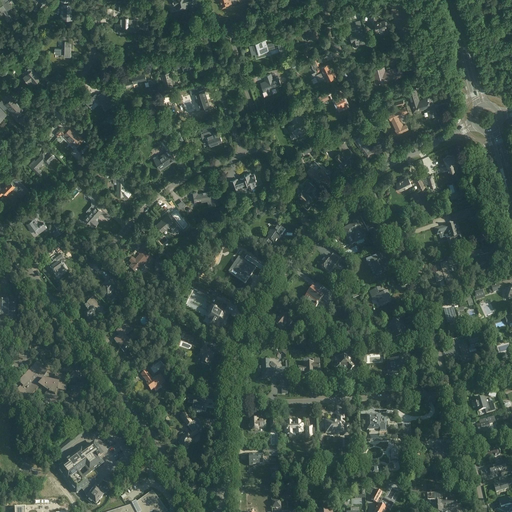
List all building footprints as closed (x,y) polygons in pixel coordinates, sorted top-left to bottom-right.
[(8,2),(11,0),(4,0),(2,2),(8,11),(12,7),(8,2)] [(182,6),(182,9),(187,8),(186,3),(188,3),(190,2),(190,4),(196,2),(195,0),(172,0),(173,5),(177,4),(178,7),(182,6)] [(64,4),(63,7),(63,14),(62,14),(62,19),(72,20),(72,14),(71,14),(71,8),(72,8),(72,4),(68,4),(64,4)] [(0,13),(3,12),(6,16),(9,14),(3,5),(0,7),(0,6),(0,13)] [(373,16),(370,17),(373,24),(375,24),(376,30),(387,28),(385,20),(378,22),(378,21),(377,21),(376,21),(373,16)] [(120,24),(115,24),(115,29),(120,29),(120,34),(128,34),(128,32),(136,32),(136,20),(128,19),(128,18),(123,18),(123,19),(120,19),(120,24)] [(355,21),(357,29),(351,31),(351,32),(349,33),(350,36),(352,42),(353,46),(359,45),(366,43),(365,39),(364,39),(363,32),(362,29),(360,20),(355,21)] [(308,30),(305,30),(308,40),(317,37),(315,28),(313,28),(312,27),(307,28),(308,30)] [(63,36),(58,36),(58,41),(63,41),(63,49),(62,49),(55,48),(55,52),(55,54),(62,54),(65,54),(65,55),(69,55),(71,56),(71,41),(70,41),(70,36),(69,35),(67,35),(66,36),(63,36)] [(268,50),(267,44),(265,39),(256,42),(256,43),(249,45),(252,54),(265,51),(265,52),(269,51),(268,50)] [(397,59),(402,57),(401,50),(387,54),(389,61),(390,61),(390,62),(397,60),(397,59)] [(314,70),(314,69),(317,75),(315,76),(319,83),(325,79),(326,81),(335,77),(328,64),(324,66),(323,65),(321,66),(316,57),(309,60),(314,70)] [(182,61),(173,63),(174,69),(182,67),(183,70),(195,67),(193,60),(182,63),(182,61)] [(291,66),(285,68),(288,78),(294,75),(291,66)] [(26,75),(23,78),(25,80),(26,81),(28,83),(32,81),(35,84),(40,80),(33,71),(31,67),(28,70),(30,72),(26,75)] [(383,67),(372,70),(375,84),(387,81),(387,80),(404,76),(401,67),(384,71),(383,67)] [(165,89),(170,88),(172,87),(173,87),(169,72),(161,74),(165,89)] [(266,81),(261,83),(264,91),(267,89),(268,93),(272,92),(271,88),(281,84),(279,78),(273,80),(271,73),(264,76),(266,81)] [(128,79),(124,80),(125,87),(133,85),(133,83),(146,80),(144,74),(128,78),(128,79)] [(416,90),(408,92),(411,101),(410,101),(413,111),(426,107),(429,117),(436,115),(430,95),(423,97),(424,99),(419,101),(416,90)] [(95,94),(86,102),(90,106),(96,101),(97,102),(101,100),(106,109),(109,107),(109,108),(113,106),(109,100),(110,99),(105,91),(98,95),(97,93),(95,95),(95,94)] [(201,92),(196,94),(198,98),(199,98),(202,105),(209,103),(206,94),(202,95),(201,92)] [(347,106),(345,102),(346,102),(346,100),(347,100),(345,97),(344,97),(343,96),(341,92),(336,95),(332,97),(334,100),(335,104),(337,103),(338,106),(340,109),(347,106)] [(322,103),(330,99),(327,93),(319,97),(322,103)] [(1,100),(0,100),(0,105),(4,110),(8,107),(15,115),(22,108),(14,100),(12,102),(10,100),(5,104),(1,100)] [(405,107),(389,114),(391,119),(394,118),(395,121),(394,122),(397,128),(396,129),(398,133),(408,129),(406,124),(403,126),(398,116),(407,112),(405,107)] [(293,124),(289,125),(292,133),(290,133),(292,138),(299,136),(299,135),(305,133),(303,127),(306,126),(305,124),(304,124),(300,112),(290,115),(293,124)] [(358,133),(353,136),(358,143),(357,144),(360,147),(361,147),(368,156),(372,153),(370,150),(370,149),(373,146),(366,138),(364,139),(360,133),(364,129),(361,126),(357,129),(357,131),(356,131),(358,133)] [(61,127),(56,133),(59,136),(61,133),(67,138),(68,137),(76,144),(76,145),(83,139),(71,127),(69,129),(69,130),(67,131),(66,132),(64,130),(61,127)] [(211,130),(206,132),(207,137),(212,135),(214,142),(218,141),(218,142),(222,140),(218,130),(215,131),(216,132),(212,134),(211,130)] [(177,141),(183,138),(179,131),(173,133),(177,141)] [(348,139),(343,132),(337,136),(342,144),(348,139)] [(170,150),(173,155),(180,151),(172,140),(169,142),(165,137),(160,141),(167,152),(170,150)] [(342,151),(335,157),(339,161),(341,163),(339,165),(342,168),(344,166),(344,167),(351,161),(349,159),(354,154),(349,149),(346,152),(347,153),(345,155),(342,151)] [(34,159),(29,165),(38,174),(41,171),(38,167),(44,161),(47,164),(50,161),(55,156),(49,150),(46,154),(44,152),(43,153),(41,152),(39,154),(40,156),(35,161),(34,159)] [(155,161),(153,158),(152,157),(161,170),(176,159),(173,155),(170,150),(167,152),(159,157),(155,161)] [(70,157),(79,165),(83,161),(74,153),(70,157)] [(448,166),(442,168),(443,171),(449,170),(452,169),(453,170),(454,171),(456,170),(456,169),(455,163),(456,163),(454,157),(451,158),(449,157),(448,158),(447,159),(445,160),(446,163),(447,163),(448,166)] [(314,174),(316,172),(311,167),(306,172),(311,177),(315,174),(314,174)] [(321,167),(316,172),(314,174),(315,174),(322,181),(324,178),(328,182),(331,178),(327,175),(328,173),(321,167)] [(255,186),(256,185),(255,180),(257,180),(254,173),(251,174),(250,173),(244,175),(245,177),(243,177),(243,178),(240,179),(240,180),(238,180),(237,181),(236,179),(230,181),(235,195),(241,193),(239,188),(241,187),(242,187),(243,188),(248,186),(249,186),(251,191),(256,190),(255,186)] [(117,175),(117,176),(117,183),(116,196),(123,196),(126,198),(130,193),(125,188),(124,188),(123,186),(123,176),(117,175)] [(10,192),(12,189),(13,191),(14,190),(21,198),(28,190),(20,182),(22,180),(18,176),(11,182),(10,181),(3,188),(2,188),(0,190),(0,196),(4,192),(8,196),(11,193),(10,192)] [(433,176),(427,177),(430,189),(436,188),(433,176)] [(400,181),(396,183),(400,190),(412,185),(408,177),(400,181)] [(418,185),(420,190),(425,188),(420,179),(416,181),(418,185)] [(304,201),(303,202),(303,203),(305,205),(306,205),(307,204),(312,198),(306,193),(313,186),(308,181),(305,184),(306,185),(304,188),(305,189),(304,190),(303,190),(298,195),(304,201)] [(411,186),(398,192),(400,195),(412,189),(411,186)] [(196,192),(190,193),(191,202),(196,201),(195,199),(200,199),(200,200),(211,199),(212,206),(218,205),(215,187),(209,188),(209,192),(196,194),(196,192)] [(89,213),(84,218),(94,227),(96,225),(97,224),(98,222),(96,221),(97,220),(97,218),(96,217),(102,211),(98,208),(104,201),(99,197),(92,191),(87,196),(91,200),(91,205),(86,211),(89,213)] [(265,205),(256,209),(258,214),(267,211),(265,205)] [(456,213),(458,220),(460,219),(468,217),(466,210),(458,212),(456,213)] [(35,211),(26,217),(29,222),(27,224),(30,228),(29,228),(32,232),(35,229),(38,233),(47,227),(44,223),(39,226),(37,223),(38,222),(35,218),(38,215),(35,211)] [(168,214),(156,224),(162,231),(167,227),(169,228),(170,226),(176,233),(181,229),(175,222),(181,216),(177,211),(170,217),(168,214)] [(363,220),(344,230),(348,237),(352,235),(356,242),(371,235),(363,220)] [(57,229),(53,232),(56,236),(65,230),(59,221),(54,224),(57,229)] [(446,226),(435,229),(437,234),(440,233),(440,234),(442,234),(442,233),(445,232),(445,230),(447,230),(450,239),(448,240),(450,246),(462,243),(460,236),(458,237),(455,227),(458,226),(458,228),(457,223),(454,223),(451,224),(446,225),(446,226)] [(270,236),(266,242),(270,245),(272,242),(274,243),(278,237),(279,238),(284,231),(278,227),(274,232),(272,230),(268,235),(270,236)] [(136,274),(139,271),(140,272),(142,273),(144,272),(145,271),(145,269),(144,267),(143,266),(147,262),(148,263),(152,259),(148,255),(147,254),(149,251),(144,247),(142,249),(141,249),(138,253),(140,255),(136,261),(133,258),(130,262),(133,264),(130,268),(136,274)] [(482,249),(469,253),(471,260),(475,259),(477,268),(492,264),(489,254),(484,256),(482,249)] [(55,263),(50,266),(57,276),(61,273),(60,272),(64,269),(61,266),(62,265),(58,260),(62,257),(60,253),(56,256),(57,257),(53,259),(55,262),(56,261),(58,264),(57,265),(56,263),(55,263)] [(256,268),(256,267),(240,255),(236,260),(237,260),(234,264),(237,266),(235,269),(241,273),(239,276),(245,280),(247,278),(246,278),(249,274),(250,274),(252,271),(253,271),(255,268),(256,268)] [(376,255),(365,259),(367,265),(368,264),(370,269),(372,268),(375,275),(378,274),(384,271),(382,267),(383,267),(382,263),(381,264),(379,259),(378,260),(376,255)] [(442,271),(434,273),(437,282),(445,279),(447,285),(453,283),(453,285),(453,283),(448,267),(457,264),(455,255),(446,257),(448,261),(440,264),(442,271)] [(324,260),(319,265),(326,271),(333,262),(325,256),(323,259),(324,260)] [(117,287),(120,284),(114,278),(111,281),(109,279),(106,283),(107,283),(104,286),(105,287),(101,292),(106,297),(108,294),(109,295),(110,295),(111,295),(118,288),(117,287)] [(491,287),(490,287),(491,293),(493,292),(500,290),(499,284),(491,286),(491,287)] [(506,289),(502,290),(503,294),(507,293),(508,298),(509,297),(509,300),(511,298),(511,286),(509,287),(509,288),(506,289)] [(380,287),(369,292),(372,300),(377,298),(381,306),(391,302),(387,292),(382,294),(380,287)] [(211,294),(208,293),(208,292),(200,288),(197,293),(205,298),(207,296),(209,297),(211,294)] [(313,289),(305,299),(316,308),(324,297),(328,301),(333,295),(325,289),(320,295),(313,289)] [(470,295),(459,298),(461,303),(467,301),(469,307),(473,305),(470,295)] [(223,304),(210,297),(207,303),(210,304),(207,311),(211,313),(208,318),(212,320),(209,327),(211,328),(211,329),(212,330),(213,330),(214,331),(216,330),(218,331),(221,325),(222,325),(224,320),(223,320),(230,307),(223,303),(223,304)] [(107,313),(91,298),(87,303),(88,304),(86,305),(82,308),(85,313),(84,313),(88,319),(92,316),(95,320),(99,317),(96,313),(98,312),(102,316),(107,313)] [(0,319),(3,319),(3,322),(7,322),(7,321),(11,321),(11,314),(11,312),(15,312),(14,312),(14,305),(13,304),(7,304),(7,301),(0,301),(0,319)] [(448,324),(449,324),(450,327),(451,327),(451,326),(461,323),(458,312),(457,309),(453,310),(452,308),(444,311),(448,324)] [(282,313),(273,325),(276,328),(274,331),(278,333),(280,331),(281,331),(285,325),(288,327),(292,322),(289,321),(290,319),(282,313)] [(303,316),(299,321),(306,327),(310,322),(303,316)] [(400,320),(385,325),(387,329),(391,327),(395,338),(406,334),(403,323),(401,324),(400,320)] [(120,336),(114,340),(120,347),(123,344),(126,348),(131,344),(125,334),(126,333),(127,334),(133,330),(128,323),(116,331),(120,336)] [(182,327),(171,323),(169,328),(178,331),(179,329),(180,330),(182,327)] [(479,334),(468,337),(470,346),(481,343),(479,334)] [(459,346),(462,358),(460,358),(461,363),(468,361),(468,362),(476,360),(479,359),(477,351),(469,353),(466,344),(459,346)] [(203,350),(201,356),(204,357),(203,363),(208,365),(210,359),(211,359),(213,354),(203,350)] [(340,360),(334,367),(339,372),(342,369),(347,369),(350,372),(355,366),(348,359),(348,356),(340,356),(340,360)] [(401,360),(388,361),(389,369),(393,369),(393,375),(402,374),(402,366),(410,365),(409,356),(401,356),(401,360)] [(305,366),(299,367),(299,373),(305,373),(305,374),(314,374),(314,366),(319,366),(319,360),(313,360),(314,363),(305,363),(305,366)] [(284,368),(277,368),(277,366),(272,362),(268,362),(268,361),(262,361),(262,367),(262,371),(262,377),(285,376),(284,375),(284,368)] [(21,386),(16,392),(26,401),(38,388),(39,389),(39,388),(38,387),(40,385),(48,390),(36,408),(43,412),(45,407),(51,411),(60,398),(57,396),(59,390),(66,391),(68,384),(67,384),(67,385),(64,384),(66,376),(56,374),(54,382),(45,380),(46,379),(44,377),(48,372),(48,371),(47,372),(38,363),(20,382),(19,382),(24,386),(22,388),(21,386)] [(147,371),(142,375),(144,378),(149,384),(147,385),(151,391),(161,384),(162,385),(165,382),(160,376),(153,381),(147,371)] [(196,400),(197,397),(189,395),(188,399),(194,400),(193,409),(205,411),(207,402),(196,400)] [(479,411),(485,409),(486,413),(492,412),(496,411),(493,403),(486,405),(484,398),(475,400),(479,411)] [(187,426),(192,422),(186,413),(180,416),(187,426)] [(327,426),(326,426),(326,433),(326,432),(340,432),(340,433),(344,433),(344,435),(350,435),(350,424),(344,424),(344,415),(337,416),(337,420),(332,420),(326,420),(327,426)] [(387,426),(387,418),(381,418),(381,415),(366,416),(366,418),(365,418),(365,429),(367,429),(367,431),(369,431),(369,437),(387,436),(387,426)] [(276,417),(269,417),(270,428),(279,428),(278,423),(277,423),(276,417)] [(490,431),(490,430),(488,425),(492,424),(496,423),(494,417),(492,418),(483,420),(484,423),(480,425),(476,426),(479,435),(490,431)] [(197,418),(192,422),(187,426),(192,432),(194,436),(199,432),(200,433),(205,430),(197,418)] [(250,425),(249,426),(249,427),(250,428),(251,428),(251,431),(258,430),(258,427),(261,427),(261,428),(266,428),(265,421),(258,421),(258,418),(250,419),(251,425),(250,425)] [(312,439),(312,435),(317,435),(317,429),(312,429),(312,427),(305,427),(306,428),(303,428),(303,424),(301,424),(301,422),(296,422),(295,422),(295,423),(292,423),(292,422),(287,422),(287,426),(285,426),(285,432),(287,432),(287,435),(289,435),(292,435),(292,434),(296,434),(296,435),(299,435),(301,435),(301,433),(303,433),(303,432),(306,432),(306,439),(312,439)] [(192,432),(185,437),(185,436),(181,438),(182,439),(178,442),(180,446),(181,445),(185,449),(186,450),(187,450),(188,450),(188,449),(188,448),(187,447),(193,442),(190,438),(194,436),(192,432)] [(102,454),(102,453),(95,444),(94,443),(94,444),(93,444),(83,451),(82,450),(64,463),(64,464),(58,469),(68,482),(77,493),(81,490),(80,489),(93,480),(97,477),(96,475),(97,474),(95,471),(94,470),(103,463),(99,458),(100,457),(102,455),(102,454)] [(489,446),(490,451),(485,452),(485,454),(485,455),(485,456),(486,457),(487,459),(492,457),(497,456),(498,455),(499,454),(499,452),(499,451),(498,451),(498,449),(502,448),(500,443),(489,446)] [(449,445),(435,445),(435,456),(442,456),(442,459),(450,458),(449,445)] [(262,448),(263,455),(269,455),(269,456),(278,456),(278,448),(262,448)] [(263,464),(263,455),(259,455),(259,454),(252,455),(252,456),(249,456),(250,464),(255,464),(255,465),(259,465),(259,464),(263,464)] [(499,464),(496,465),(489,468),(490,471),(491,474),(492,474),(500,471),(500,473),(506,471),(505,470),(506,470),(505,465),(511,462),(511,456),(499,461),(500,464),(499,464)] [(380,471),(379,471),(379,467),(372,467),(372,471),(371,471),(371,476),(380,476),(380,471)] [(501,483),(494,485),(497,492),(508,489),(507,486),(510,485),(510,484),(511,484),(511,483),(511,482),(511,481),(511,479),(508,480),(507,476),(500,478),(501,483)] [(81,490),(87,497),(89,495),(92,491),(93,489),(97,485),(93,480),(80,489),(81,490)] [(98,486),(97,485),(93,489),(92,491),(89,495),(87,497),(86,498),(87,498),(86,500),(91,504),(93,502),(96,504),(97,505),(98,505),(99,504),(100,504),(100,503),(100,502),(100,501),(99,500),(104,494),(99,490),(105,483),(102,481),(98,486)] [(332,489),(339,489),(339,482),(329,482),(329,490),(332,490),(332,489)] [(430,503),(432,503),(432,511),(443,511),(443,506),(457,506),(456,500),(441,501),(440,500),(442,500),(441,488),(427,489),(428,500),(430,500),(430,503)] [(132,505),(110,511),(151,511),(154,511),(167,511),(168,511),(153,492),(153,491),(152,491),(152,492),(136,503),(136,504),(134,506),(134,505),(133,505),(132,505)] [(384,511),(387,508),(381,505),(383,502),(379,500),(380,497),(375,494),(371,500),(379,505),(374,511),(384,511)] [(498,508),(494,509),(494,510),(498,508),(504,511),(509,511),(511,509),(511,508),(511,499),(510,499),(509,498),(508,498),(508,496),(499,499),(500,504),(501,506),(500,507),(501,508),(501,510),(498,508)]
